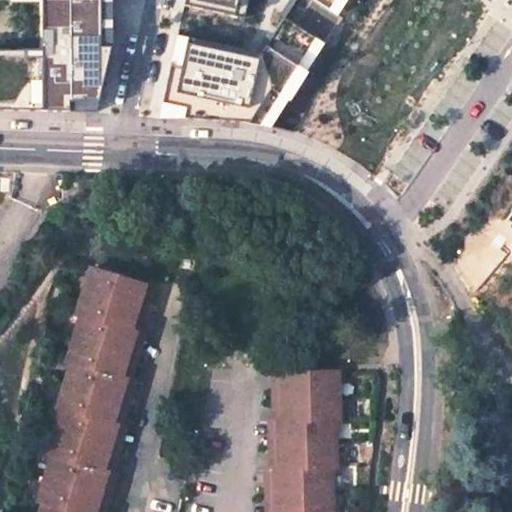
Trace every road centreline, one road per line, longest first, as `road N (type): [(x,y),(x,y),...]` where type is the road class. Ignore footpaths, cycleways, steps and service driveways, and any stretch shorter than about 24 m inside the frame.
road 1 (tertiary): [(119,152),(237,157),(304,174),(385,235)]
road 2 (tertiary): [(385,235),(415,331),(417,405),(404,511)]
road 3 (residential): [(511,57),(385,235)]
road 4 (residential): [(153,0),(119,152)]
